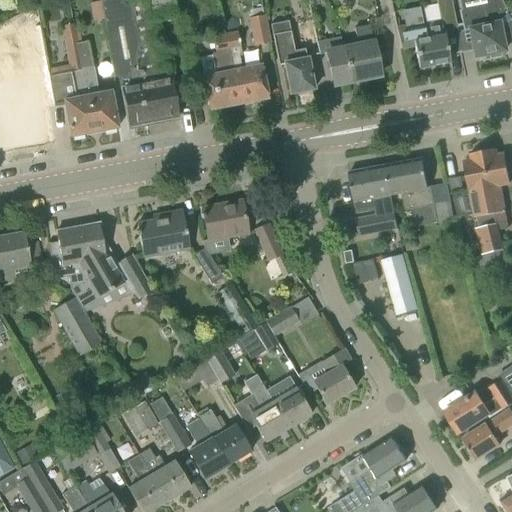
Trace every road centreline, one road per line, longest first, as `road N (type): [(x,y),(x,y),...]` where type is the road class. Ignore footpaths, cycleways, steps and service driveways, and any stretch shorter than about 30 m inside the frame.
road 1 (unclassified): [(0,197),(294,142)]
road 2 (residential): [(398,403),(336,303),(294,142)]
road 3 (unclassified): [(294,142),(511,102)]
road 4 (residential): [(213,511),(398,403)]
road 5 (residential): [(476,511),(398,403)]
